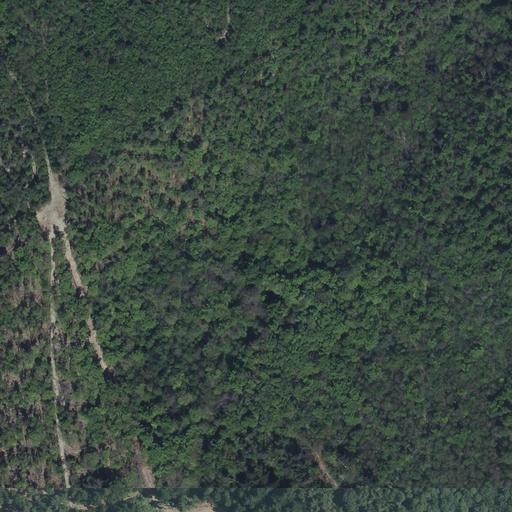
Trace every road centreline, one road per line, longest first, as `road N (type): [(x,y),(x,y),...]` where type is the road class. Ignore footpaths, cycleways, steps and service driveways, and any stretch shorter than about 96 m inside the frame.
road 1 (track): [(437,511),(419,373),(399,314),(380,282),(359,270),(306,272),(296,253),(299,196),(276,103),(265,0)]
road 2 (track): [(80,511),(62,367),(58,207),(30,97),(0,63)]
